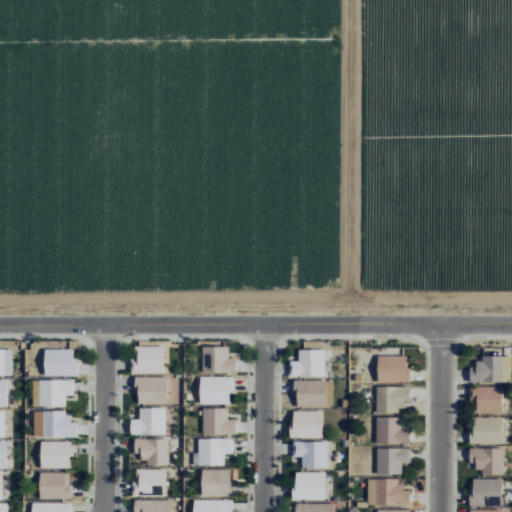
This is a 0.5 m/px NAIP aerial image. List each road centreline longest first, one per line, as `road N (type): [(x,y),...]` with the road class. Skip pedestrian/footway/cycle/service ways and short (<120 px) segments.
road 1 (residential): [(0,323),(511,324)]
road 2 (residential): [(260,511),(263,323)]
road 3 (residential): [(438,324),(437,511)]
road 4 (residential): [(103,324),(103,511)]
